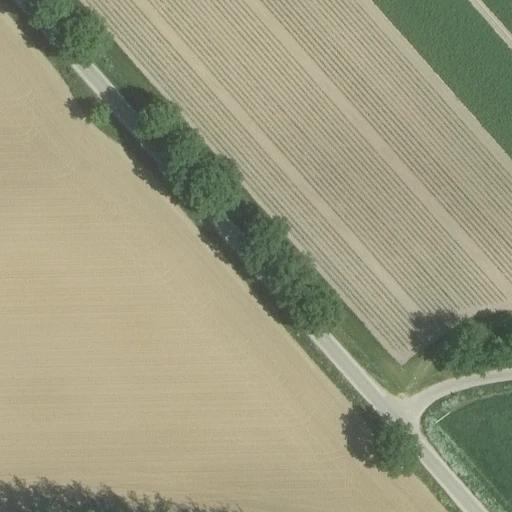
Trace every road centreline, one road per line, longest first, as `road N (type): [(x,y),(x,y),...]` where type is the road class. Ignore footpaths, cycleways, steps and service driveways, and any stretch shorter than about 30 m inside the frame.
road 1 (unclassified): [(402,427),(30,0)]
road 2 (unclassified): [(402,427),(432,401),(511,381)]
